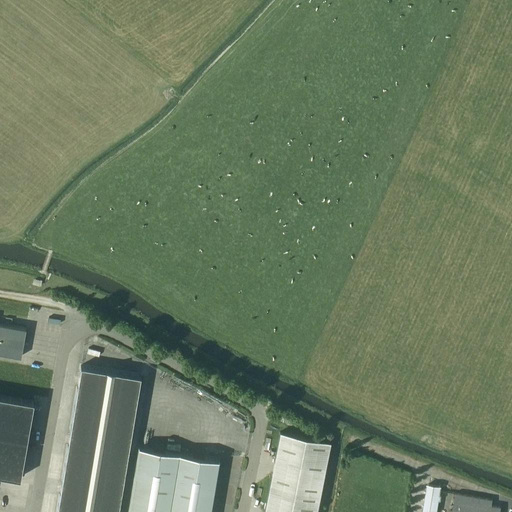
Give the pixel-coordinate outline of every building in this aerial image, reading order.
[(0,352),(21,356),(26,328),(0,323),(0,352)] [(56,511),(117,511),(140,375),(81,365),(56,511)] [(0,473),(20,477),(33,400),(0,394),(0,473)] [(315,511),(330,441),(280,431),(263,511),(315,511)] [(138,446),(127,511),(209,511),(218,459),(138,446)] [(427,483),(422,511),(436,511),(439,499),(440,499),(441,494),(440,493),(441,485),(427,483)] [(493,498),(455,491),(451,511),(500,511),(501,505),(492,503),(493,498)]
